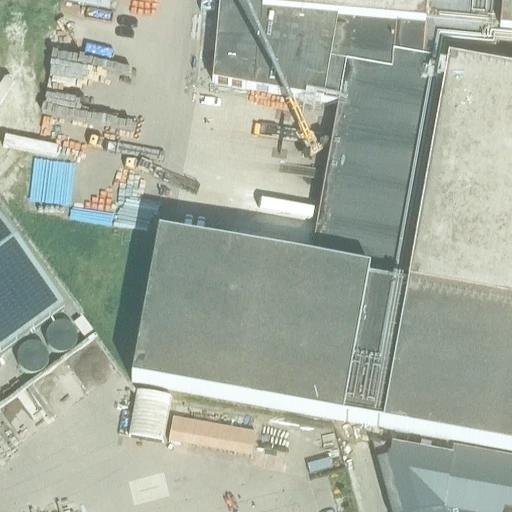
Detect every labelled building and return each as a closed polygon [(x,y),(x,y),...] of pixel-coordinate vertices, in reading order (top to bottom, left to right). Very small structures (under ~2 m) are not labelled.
[(511,0),(219,0),(213,84),(338,107),(310,263),(158,236),(132,384),(511,452),(511,0)] [(143,232),(145,217),(61,201),(58,216),(143,232)] [(0,358),(65,311),(0,221),(0,358)] [(84,319),(74,326),(87,343),(96,336),(84,319)] [(128,439),(163,445),(170,402),(136,396),(128,439)] [(511,511),(511,469),(372,444),(389,511),(511,511)]
